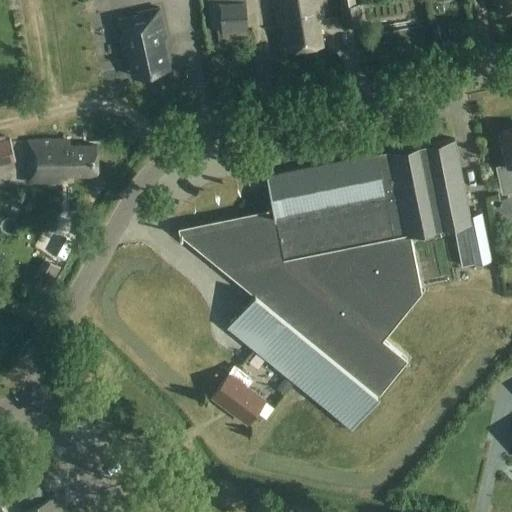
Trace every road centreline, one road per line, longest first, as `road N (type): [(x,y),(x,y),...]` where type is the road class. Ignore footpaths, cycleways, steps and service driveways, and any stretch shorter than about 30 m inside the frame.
road 1 (tertiary): [(27,399),(54,322),(166,158),(247,121),(511,60)]
road 2 (residential): [(109,511),(27,399)]
